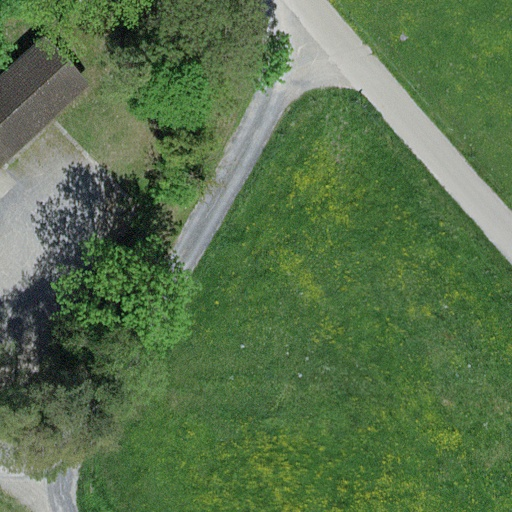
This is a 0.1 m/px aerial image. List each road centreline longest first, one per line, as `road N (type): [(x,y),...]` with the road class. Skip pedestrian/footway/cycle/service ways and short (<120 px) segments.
road 1 (track): [(336,40),(48,463),(58,511)]
road 2 (unclassified): [(304,0),(511,236)]
road 3 (track): [(0,346),(103,198)]
